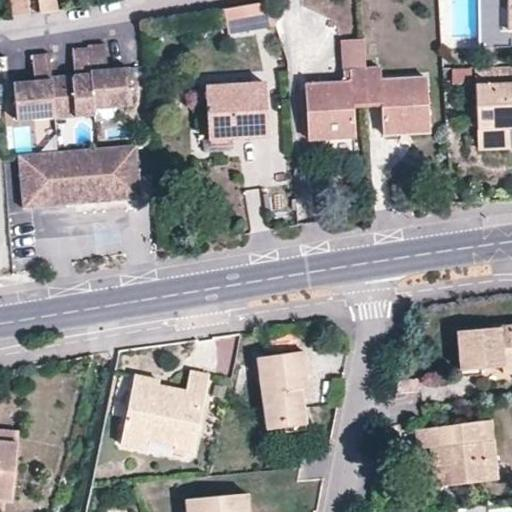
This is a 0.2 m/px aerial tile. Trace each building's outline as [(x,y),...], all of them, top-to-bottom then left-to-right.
[(12,0),(13,14),(27,14),(25,0),(12,0)] [(39,0),(40,12),(55,10),(53,0),(39,0)] [(508,8),(507,0),(477,0),(477,50),(511,49),(511,31),(511,30),(499,30),(499,8),(508,8)] [(511,0),(507,0),(508,8),(499,8),(499,30),(511,30),(511,29),(511,0)] [(272,20),(259,3),(222,10),(225,34),(274,26),(272,20)] [(341,40),(342,71),(362,70),(366,70),(365,38),(341,40)] [(39,54),(29,55),(32,79),(11,81),(15,123),(55,119),(93,115),(93,108),(129,105),(126,69),(105,71),(102,45),(93,46),(78,48),(69,49),(72,74),(51,77),(48,53),(39,54)] [(511,67),(475,69),(476,86),(477,130),(477,149),(508,148),(507,129),(511,128),(511,67)] [(365,107),(381,107),(383,134),(397,133),(397,124),(427,123),(423,79),(380,81),(380,69),(366,70),(362,70),(365,107)] [(476,86),(475,69),(452,69),(452,86),(476,86)] [(349,107),(365,107),(362,70),(342,71),(342,84),(304,86),(307,130),(335,129),(335,137),(351,137),(349,107)] [(266,136),(265,85),(205,88),(209,139),(266,136)] [(427,132),(427,123),(397,124),(397,133),(427,132)] [(307,139),(335,137),(335,129),(307,130),(307,139)] [(58,153),(17,157),(22,210),(128,200),(140,198),(135,145),(97,149),(58,153)] [(511,365),(511,327),(458,333),(462,375),(482,374),(481,368),(504,366),(511,365)] [(306,366),(304,353),(274,357),(259,360),(269,429),(306,423),(304,408),(301,390),(310,389),(308,379),(306,366)] [(192,450),(205,396),(209,374),(200,372),(191,370),(186,392),(160,386),(161,382),(136,376),(121,445),(144,450),(146,440),(192,450)] [(419,381),(398,382),(395,400),(406,399),(408,394),(420,392),(419,381)] [(499,478),(492,422),(415,431),(418,449),(430,448),(435,486),(499,478)] [(0,502),(12,503),(18,432),(0,430),(0,502)] [(250,511),(249,495),(186,500),(187,511),(250,511)]
